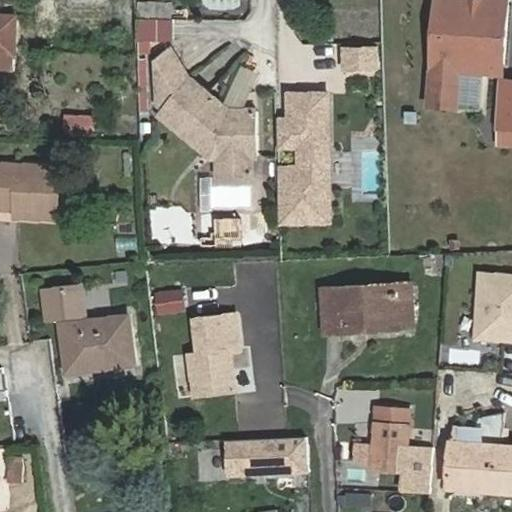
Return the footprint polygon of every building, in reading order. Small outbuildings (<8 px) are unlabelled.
[(509,1),(501,0),(438,0),(430,106),(457,108),(460,71),(498,74),(499,65),(505,65),(509,1)] [(139,19),(172,19),(172,3),(139,3),(139,19)] [(17,20),(0,19),(0,76),(17,77),(17,20)] [(172,19),(139,19),(139,41),(174,40),(174,19),(172,19)] [(231,111),(191,80),(171,51),(157,61),(165,72),(158,73),(160,108),(166,112),(161,117),(214,157),(221,157),(257,158),(262,158),(260,112),(231,111)] [(511,147),(511,84),(503,84),(498,147),(511,147)] [(335,91),(280,91),(279,225),(334,225),(335,91)] [(65,114),(65,133),(93,133),(93,114),(65,114)] [(257,178),(257,158),(221,157),(221,178),(257,178)] [(0,203),(19,204),(19,213),(19,222),(61,222),(62,169),(0,167),(0,203)] [(0,212),(19,213),(19,204),(0,203),(0,212)] [(234,214),(209,215),(210,235),(235,234),(234,214)] [(475,341),(511,342),(511,276),(480,275),(475,341)] [(98,362),(99,368),(134,364),(127,316),(88,322),(82,286),(46,291),(51,320),(52,320),(60,326),(66,367),(98,362)] [(391,286),(376,287),(379,331),(394,330),(391,286)] [(379,331),(376,287),(323,291),(325,334),(341,333),(341,328),(358,326),(359,332),(379,331)] [(241,349),(237,314),(196,318),(200,353),(191,354),(195,394),(235,390),(231,350),(241,349)] [(67,373),(99,368),(98,362),(66,367),(67,373)] [(377,409),(373,470),(406,472),(411,411),(377,409)] [(511,495),(511,450),(452,446),(449,491),(511,495)] [(11,458),(11,480),(23,480),(23,458),(11,458)]
